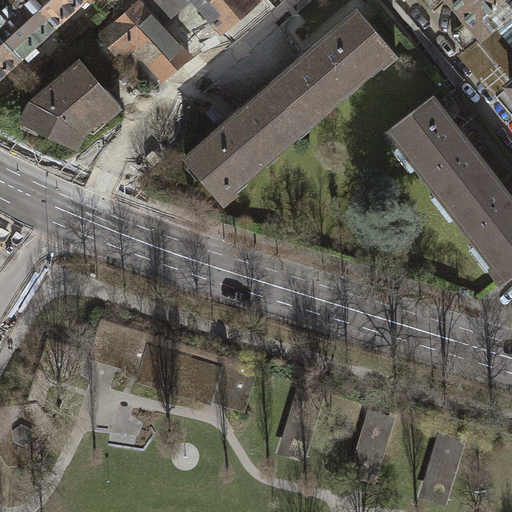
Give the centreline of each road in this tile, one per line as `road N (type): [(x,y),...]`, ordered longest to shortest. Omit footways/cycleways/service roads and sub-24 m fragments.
road 1 (primary): [(0,183),(92,225),(511,358)]
road 2 (residential): [(280,0),(169,93),(146,128)]
